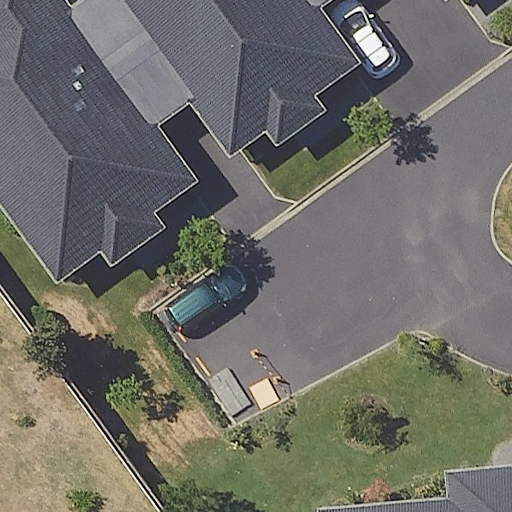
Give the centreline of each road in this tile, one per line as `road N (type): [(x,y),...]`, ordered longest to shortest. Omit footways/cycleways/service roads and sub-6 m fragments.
road 1 (residential): [(233,379),(410,255)]
road 2 (residential): [(410,255),(448,300),(511,336)]
road 3 (residential): [(410,255),(511,177)]
